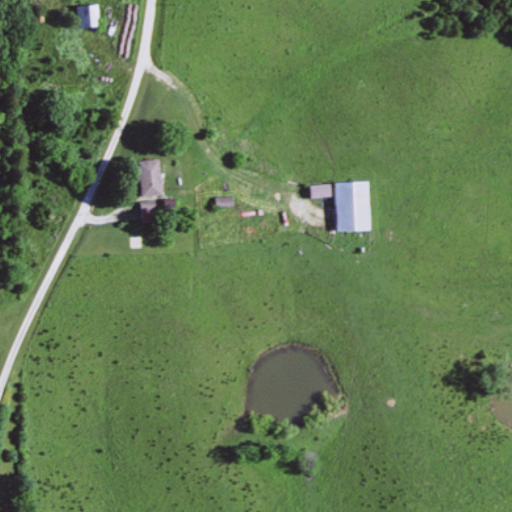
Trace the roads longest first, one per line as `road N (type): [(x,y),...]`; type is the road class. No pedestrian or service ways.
road 1 (residential): [(0,378),(116,130),(137,71),(146,0)]
road 2 (residential): [(75,220),(116,235),(310,212)]
